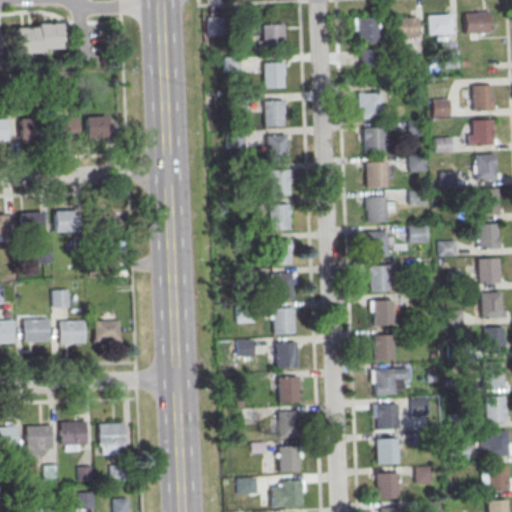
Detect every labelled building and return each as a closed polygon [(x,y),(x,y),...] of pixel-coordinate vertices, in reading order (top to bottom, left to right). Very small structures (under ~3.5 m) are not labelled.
[(461,12),(487,11),(488,31),(462,32),(461,12)] [(425,14),(450,13),(451,33),(426,34),(425,14)] [(205,16),(222,15),(223,32),(206,33),(205,16)] [(355,42),(377,42),(377,16),(355,16),(355,42)] [(390,17),(416,16),(417,36),(391,37),(390,17)] [(261,24),(281,23),(282,48),(262,49),(261,24)] [(61,50),(61,24),(15,24),(15,50),(61,50)] [(360,49),(377,49),(377,63),(360,64),(360,49)] [(222,56),(238,56),(239,71),(223,71),(222,56)] [(261,62),(281,61),(282,87),(262,87),(261,62)] [(469,84),(489,84),(490,109),(470,110),(469,84)] [(359,93),(379,92),(380,117),(360,118),(359,93)] [(228,95),(245,94),(245,111),(228,112),(228,95)] [(429,99),(447,98),(448,116),(429,117),(429,99)] [(262,100),(282,100),(283,125),(263,125),(262,100)] [(83,116),(105,115),(106,135),(84,136),(83,116)] [(53,118),(74,117),(75,137),(54,138),(53,118)] [(469,119),(489,118),(490,144),(470,144),(469,119)] [(18,120),(39,119),(40,139),(19,140),(18,120)] [(405,120),(422,119),(423,134),(406,135),(405,120)] [(362,126),(382,125),(383,151),(362,151),(362,126)] [(226,131),(243,131),(243,148),(226,148),(226,131)] [(264,135),(285,134),(285,159),(265,160),(264,135)] [(432,137),(449,136),(449,143),(449,151),(433,152),(432,137)] [(405,153),(423,152),(424,170),(406,171),(405,153)] [(471,154),(492,153),(492,178),(472,179),(471,154)] [(363,162),(383,161),(384,186),(364,187),(363,162)] [(267,170),(287,169),(288,194),(268,195),(267,170)] [(437,171),(454,170),(455,185),(438,186),(437,171)] [(475,189),(495,188),(496,213),(476,214),(475,189)] [(407,190),(424,189),(424,204),(407,205),(407,190)] [(364,197),(384,196),(385,221),(365,222),(364,197)] [(268,204),(288,204),(289,229),(269,229),(268,204)] [(52,211),(73,210),(74,231),(53,232),(52,211)] [(86,211),(108,210),(109,231),(87,232),(86,211)] [(18,213),(39,211),(40,232),(19,233),(18,213)] [(475,224),(496,223),(496,248),(476,249),(475,224)] [(406,225),(425,224),(425,242),(407,243),(406,225)] [(364,232),(385,231),(385,256),(365,257),(364,232)] [(232,236),(249,235),(250,250),(233,250),(232,236)] [(268,239),(288,239),(289,264),(269,264),(268,239)] [(437,241),(454,240),(454,255),(437,256),(437,241)] [(475,258),(496,257),(496,282),(476,283),(475,258)] [(367,266),(387,265),(388,290),(368,291),(367,266)] [(232,269),(249,269),(250,286),(233,286),(232,269)] [(270,273),(290,272),(291,298),(271,298),(270,273)] [(445,275),(462,274),(463,289),(446,290),(445,275)] [(50,289),(50,306),(67,306),(66,289),(50,289)] [(478,292),(499,292),(499,317),(479,317),(478,292)] [(371,299),(391,299),(392,324),(371,325),(371,299)] [(234,305),(251,305),(252,322),(235,322),(234,305)] [(271,308),(291,307),(292,332),(272,333),(271,308)] [(444,310),(461,309),(462,324),(445,325),(444,310)] [(22,319),(46,318),(47,340),(22,341),(22,319)] [(92,320),(117,319),(118,342),(93,342),(92,320)] [(0,320),(11,320),(12,342),(0,342),(0,320)] [(58,321),(83,320),(84,342),(59,343),(58,321)] [(481,327),(501,326),(502,351),(481,352),(481,327)] [(371,334),(391,334),(392,359),(372,360),(371,334)] [(234,339),(252,339),(252,356),(235,356),(234,339)] [(274,343),(294,342),(295,367),(274,368),(274,343)] [(480,362),(500,361),(501,386),(481,387),(480,362)] [(372,369),(393,369),(393,394),(373,395),(372,369)] [(276,377),(296,377),(297,402),(277,402),(276,377)] [(483,396),(503,395),(504,420),(483,421),(483,396)] [(408,399),(425,398),(426,413),(409,413),(408,399)] [(375,404),(395,403),(396,428),(376,429),(375,404)] [(276,412),(296,411),(297,436),(277,437),(276,412)] [(447,414),(464,413),(465,428),(448,429),(447,414)] [(59,422),(84,421),(84,444),(60,444),(59,422)] [(96,424),(121,423),(122,445),(97,446),(96,424)] [(24,426),(48,425),(49,447),(25,448),(24,426)] [(0,426),(14,426),(15,448),(0,448),(0,426)] [(486,430),(506,430),(507,455),(486,455),(486,430)] [(411,432),(427,432),(427,445),(411,446),(411,432)] [(375,438),(395,438),(396,463),(376,463),(375,438)] [(447,442),(465,441),(466,460),(448,461),(447,442)] [(276,446),(296,445),(297,470),(277,471),(276,446)] [(5,460),(20,459),(21,476),(6,477),(5,460)] [(108,463),(123,463),(123,480),(108,480),(108,463)] [(42,465),(56,464),(57,481),(42,481),(42,465)] [(413,466),(430,465),(431,482),(414,483),(413,466)] [(486,465),(506,465),(506,490),(486,491),(486,465)] [(375,472),(395,472),(396,497),(376,498),(375,472)] [(235,477),(254,476),(255,493),(236,494),(235,477)] [(279,481),(299,480),(300,506),(270,507),(269,486),(279,486),(279,481)] [(76,492),(91,491),(92,508),(77,509),(76,492)] [(111,511),(111,499),(126,498),(126,511),(111,511)] [(485,511),(485,499),(506,499),(506,511),(485,511)] [(7,511),(7,502),(22,502),(22,511),(7,511)] [(42,511),(42,503),(57,502),(57,511),(42,511)]
